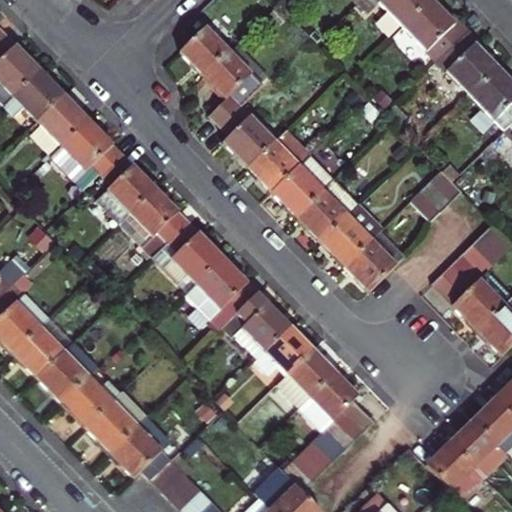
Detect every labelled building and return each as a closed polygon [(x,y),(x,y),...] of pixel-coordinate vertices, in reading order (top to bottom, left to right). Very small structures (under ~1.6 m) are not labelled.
[(350,0),(349,2),(382,36),(410,9),(400,0),(350,0)] [(429,24),(426,27),(410,9),(382,36),(416,72),(447,43),(429,24)] [(462,58),(447,43),(416,72),(450,108),(479,81),(460,61),(462,58)] [(171,73),(193,96),(219,72),(197,48),(171,73)] [(0,113),(1,113),(29,86),(0,55),(0,113)] [(211,147),(233,126),(252,107),(219,72),(193,96),(216,119),(200,134),(211,147)] [(496,99),(479,81),(450,108),(484,143),(511,115),(511,109),(499,96),(496,99)] [(53,111),(29,86),(1,113),(25,138),(53,111)] [(48,162),(76,134),(53,111),(25,138),(48,162)] [(511,172),(511,115),(484,143),(511,172)] [(219,155),(213,161),(237,186),(265,159),(233,126),(211,147),(219,155)] [(112,171),(76,134),(48,162),(73,188),(79,182),(90,193),(112,171)] [(290,186),(302,175),(277,147),(265,159),(290,186)] [(290,186),(265,159),(237,186),(264,212),(290,186)] [(144,205),(112,171),(90,193),(100,203),(96,207),(118,230),(144,205)] [(302,175),(290,186),(314,211),(326,200),(302,175)] [(314,211),(290,186),(264,212),(288,237),(314,211)] [(442,225),(452,215),(432,193),(422,203),(442,225)] [(326,200),(314,211),(338,236),(349,225),(326,200)] [(412,212),(432,234),(442,225),(422,203),(412,212)] [(118,230),(143,256),(147,252),(154,260),(176,238),(144,205),(118,230)] [(110,238),(118,230),(96,207),(87,215),(110,238)] [(338,236),(314,211),(288,237),(312,261),(338,236)] [(412,212),(401,223),(422,244),(432,234),(412,212)] [(349,225),(338,236),(362,261),(370,253),(373,251),(349,225)] [(135,264),(143,256),(118,230),(110,238),(135,264)] [(362,261),(338,236),(312,261),(337,286),(362,261)] [(157,274),(182,300),(209,272),(176,238),(154,260),(163,268),(157,274)] [(482,245),(472,255),(490,274),(500,265),(482,245)] [(362,261),(385,286),(394,278),(370,253),(362,261)] [(472,255),(462,264),(480,284),(490,274),(472,255)] [(385,286),(362,261),(337,286),(360,310),(385,286)] [(0,283),(4,280),(10,274),(0,263),(0,283)] [(462,264),(452,274),(471,293),(478,286),(480,284),(462,264)] [(213,319),(221,327),(242,306),(209,272),(182,300),(206,325),(213,319)] [(175,307),(182,300),(157,274),(150,281),(175,307)] [(452,274),(443,283),(462,303),(469,295),(471,293),(452,274)] [(0,283),(0,350),(19,332),(29,323),(5,299),(14,289),(4,280),(0,283)] [(443,283),(432,293),(451,313),(462,303),(443,283)] [(496,323),(505,314),(478,286),(471,293),(469,295),(496,323)] [(451,313),(432,293),(422,302),(441,322),(451,313)] [(496,323),(469,295),(462,303),(451,313),(441,322),(468,350),(496,323)] [(274,339),(242,306),(221,327),(230,337),(226,340),(249,364),(274,339)] [(468,350),(495,378),(511,361),(511,320),(506,314),(505,314),(496,323),(468,350)] [(44,358),(53,348),(29,323),(19,332),(44,358)] [(0,350),(0,367),(16,384),(44,358),(19,332),(0,350)] [(262,378),(273,389),(298,364),(274,339),(249,364),(239,373),(238,375),(251,389),(262,378)] [(216,350),(239,373),(249,364),(226,340),(216,350)] [(68,382),(77,373),(53,348),(44,358),(68,382)] [(16,384),(40,409),(68,382),(44,358),(16,384)] [(298,364),(273,389),(262,400),(284,422),(320,386),(298,364)] [(90,406),(100,396),(77,373),(68,382),(90,406)] [(68,382),(40,409),(63,432),(90,406),(68,382)] [(344,411),(320,386),(284,422),(283,423),(307,446),(318,436),(328,426),(339,416),(344,411)] [(511,436),(511,395),(508,391),(483,414),(508,440),(511,436)] [(90,406),(63,432),(87,457),(114,431),(90,406)] [(511,443),(508,440),(483,414),(460,436),(493,470),(511,452),(511,443)] [(328,426),(346,445),(357,434),(339,416),(328,426)] [(124,421),(114,431),(141,458),(151,449),(124,421)] [(328,426),(318,436),(336,455),(346,445),(328,426)] [(141,458),(114,431),(87,457),(113,485),(117,482),(138,461),(141,458)] [(318,436),(307,446),(326,465),(336,455),(318,436)] [(493,470),(460,436),(438,458),(470,492),(493,470)] [(315,476),(326,465),(307,446),(296,456),(315,476)] [(296,456),(286,466),(306,486),(315,476),(296,456)] [(445,511),(449,511),(470,492),(438,458),(414,481),(445,511)] [(146,469),(138,461),(117,482),(125,490),(146,469)] [(277,475),(296,495),(306,486),(286,466),(277,475)] [(146,469),(125,490),(134,499),(155,478),(146,469)] [(270,489),(286,505),(296,495),(277,475),(266,485),(270,489)] [(155,478),(134,499),(144,509),(165,488),(155,478)] [(266,485),(261,479),(236,503),(244,511),(246,511),(270,489),(266,485)] [(161,511),(175,499),(165,488),(144,509),(146,511),(161,511)] [(292,511),(286,505),(270,489),(246,511),(292,511)] [(180,511),(184,508),(175,499),(161,511),(180,511)] [(373,511),(361,499),(347,511),(373,511)] [(226,511),(244,511),(236,503),(226,511)]
